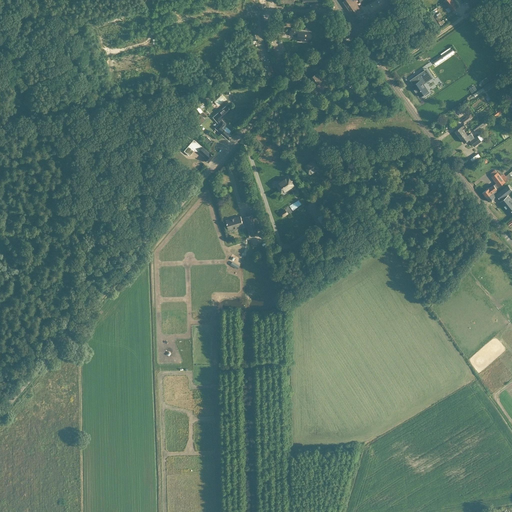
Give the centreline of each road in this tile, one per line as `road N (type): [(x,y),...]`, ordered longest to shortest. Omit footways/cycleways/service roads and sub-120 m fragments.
road 1 (tertiary): [(0,413),(249,123),(351,36)]
road 2 (tertiary): [(511,241),(360,37)]
road 3 (track): [(488,0),(384,71)]
